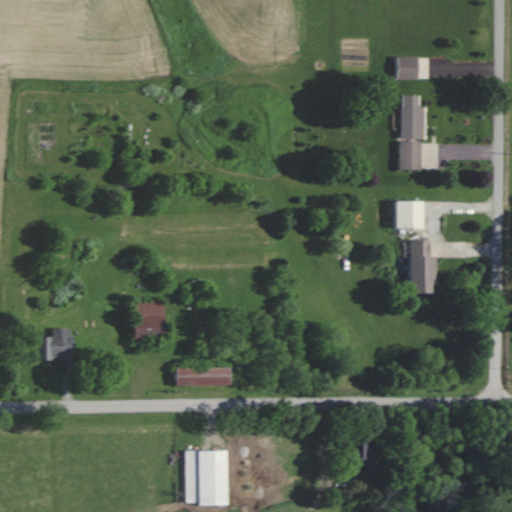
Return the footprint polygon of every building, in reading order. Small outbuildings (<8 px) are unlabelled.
[(390,78),(411,79),(412,57),(391,56),(390,78)] [(393,169),(417,169),(418,106),(413,106),(413,95),(394,95),(393,169)] [(416,200),(388,200),(388,227),(416,227),(416,200)] [(429,293),(430,256),(423,256),(423,241),(404,240),(403,293),(429,293)] [(156,300),(128,301),(128,319),(125,319),(126,337),(158,336),(156,300)] [(27,337),(27,359),(66,358),(65,328),(46,328),(46,336),(27,337)] [(169,367),(169,385),(222,386),(223,368),(169,367)] [(180,451),(181,505),(220,504),(219,450),(180,451)]
